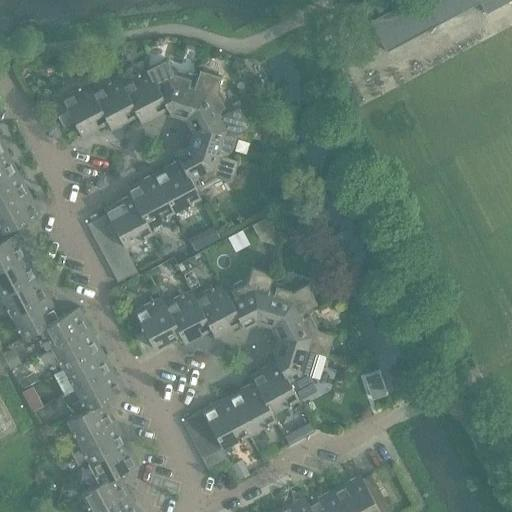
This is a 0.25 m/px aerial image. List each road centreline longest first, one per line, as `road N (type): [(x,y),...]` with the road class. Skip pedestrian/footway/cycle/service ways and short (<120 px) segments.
road 1 (residential): [(192,511),(193,477),(97,308),(103,290),(0,67)]
road 2 (residential): [(199,511),(317,444),(338,447),(448,394)]
